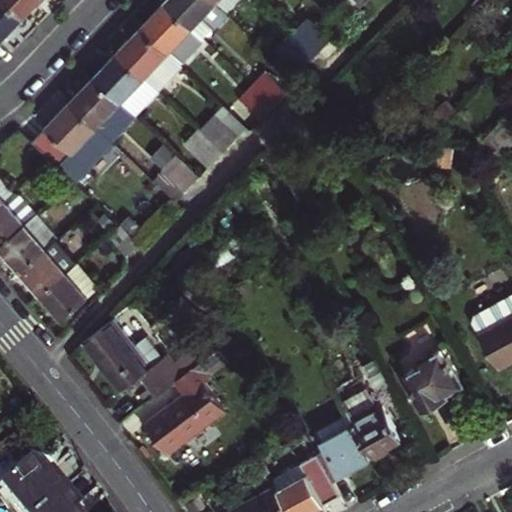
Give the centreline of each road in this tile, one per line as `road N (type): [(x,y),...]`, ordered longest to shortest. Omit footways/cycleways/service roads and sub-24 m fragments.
road 1 (unknown): [(39,368),(388,0)]
road 2 (residential): [(0,322),(151,511)]
road 3 (residential): [(103,0),(0,104)]
road 4 (residential): [(398,511),(511,449)]
